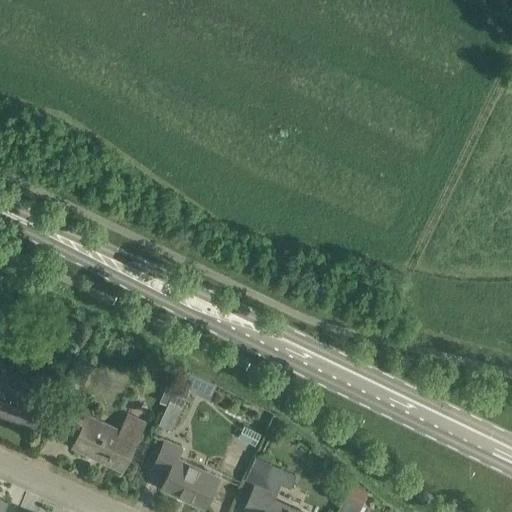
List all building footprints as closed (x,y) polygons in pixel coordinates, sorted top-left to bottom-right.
[(69,380),(83,386),(91,368),(77,362),(69,380)] [(184,369),(175,387),(159,425),(171,430),(190,388),(209,396),(215,383),(184,369)] [(0,413),(33,428),(47,397),(0,375),(0,413)] [(77,405),(75,408),(67,426),(80,432),(73,446),(122,469),(145,421),(127,413),(119,430),(89,415),(90,411),(77,405)] [(165,440),(162,445),(154,464),(169,470),(162,487),(182,496),(183,494),(206,504),(219,476),(176,457),(180,448),(165,440)] [(296,476),(255,457),(245,479),(256,483),(245,507),(254,511),(307,511),(273,496),(279,483),(290,488),(296,476)] [(340,510),(344,511),(358,511),(368,491),(353,484),(340,510)]
